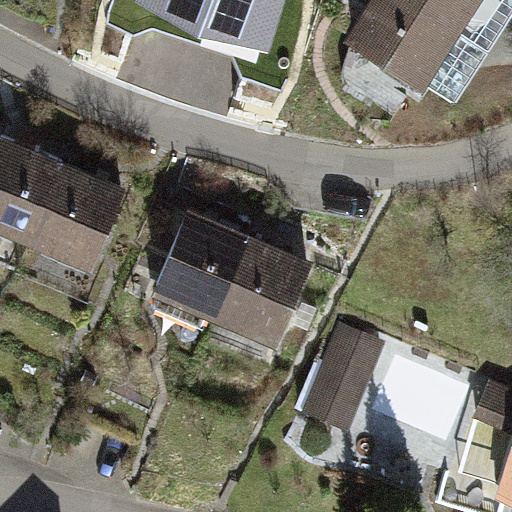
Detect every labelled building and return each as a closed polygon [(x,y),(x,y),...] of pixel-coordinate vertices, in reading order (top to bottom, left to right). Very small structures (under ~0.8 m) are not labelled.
[(261,0),(177,0),(245,34),(261,0)] [(447,109),(484,53),(403,0),(375,0),(347,43),(447,109)] [(511,0),(403,0),(484,53),(511,9),(511,0)] [(8,124),(0,142),(0,226),(35,242),(71,156),(8,124)] [(140,185),(71,156),(35,242),(104,271),(140,185)] [(184,200),(150,293),(225,318),(257,227),(184,200)] [(325,250),(257,227),(225,318),(293,341),(325,250)] [(302,408),(353,429),(394,332),(343,311),(302,408)] [(511,437),(494,500),(511,505),(511,437)]
